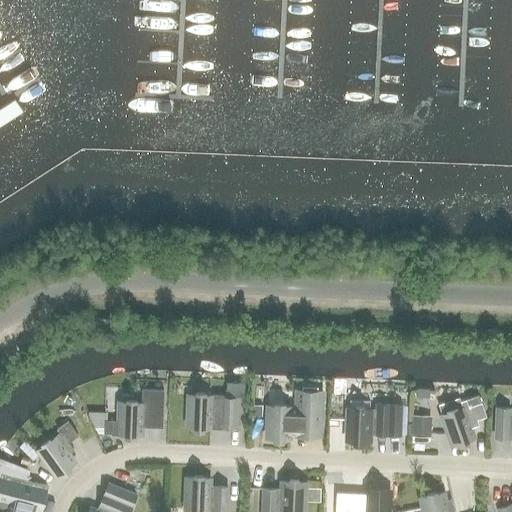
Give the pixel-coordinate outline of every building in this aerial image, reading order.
[(91,319),(91,332),(111,332),(112,320),(91,319)] [(298,389),(298,401),(297,407),(269,406),(267,438),(291,439),(291,431),(321,432),(323,391),(320,391),(320,389),(304,388),(304,390),(298,389)] [(162,426),(164,391),(143,390),(143,404),(119,403),(118,421),(104,421),(104,412),(86,411),(86,413),(93,427),(104,427),(103,434),(142,435),(142,425),(162,426)] [(213,396),(189,395),(188,427),(212,428),(222,428),(235,429),(236,398),(223,398),(224,396),(213,396)] [(479,396),(466,400),(469,407),(481,402),(479,396)] [(261,415),(262,404),(252,403),(252,415),(261,415)] [(348,409),(347,441),(371,442),(371,434),(401,435),(402,405),(377,404),(377,410),(348,409)] [(464,407),(441,415),(452,445),(474,437),(464,407)] [(497,408),(495,438),(511,438),(511,414),(510,414),(510,408),(497,408)] [(412,415),(411,437),(431,437),(432,416),(412,415)] [(37,451),(56,476),(75,462),(69,454),(74,450),(69,443),(78,436),(68,421),(57,429),(60,434),(37,451)] [(40,511),(48,485),(3,473),(0,483),(0,507),(8,510),(7,511),(40,511)] [(186,478),(185,510),(214,511),(213,511),(226,511),(228,487),(210,486),(210,479),(186,478)] [(318,501),(319,488),(305,487),(306,483),(282,482),(281,489),(263,489),(262,511),(304,511),(305,500),(318,501)] [(108,484),(97,511),(90,509),(88,511),(128,511),(135,495),(108,484)] [(337,494),(335,511),(388,511),(390,491),(367,490),(366,496),(337,494)] [(444,493),(420,498),(423,511),(454,511),(452,499),(445,500),(444,493)]
